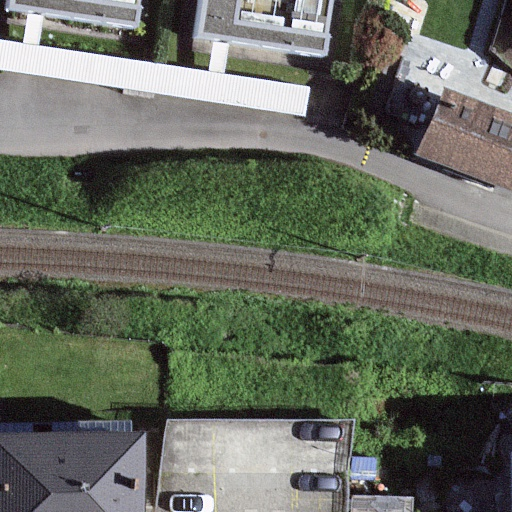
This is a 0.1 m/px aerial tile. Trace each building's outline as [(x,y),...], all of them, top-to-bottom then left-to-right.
[(132,26),(135,0),(10,0),(9,10),(132,26)] [(320,52),(326,0),(201,0),(197,36),(320,52)] [(308,89),(0,41),(0,66),(304,113),(308,89)] [(511,119),(447,94),(425,151),(511,185),(511,119)] [(0,511),(138,511),(138,439),(0,440),(0,511)]
